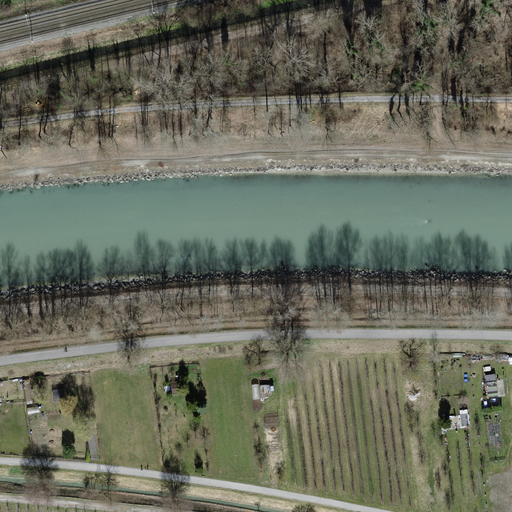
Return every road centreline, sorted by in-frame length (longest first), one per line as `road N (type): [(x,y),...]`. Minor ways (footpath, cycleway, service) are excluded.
road 1 (track): [(0,361),(249,335),(511,335)]
road 2 (track): [(511,99),(239,102),(0,125)]
road 3 (track): [(359,511),(149,476),(0,463)]
road 4 (track): [(144,511),(0,498)]
